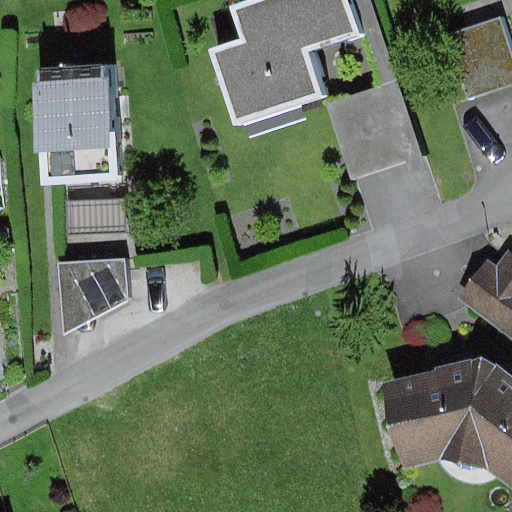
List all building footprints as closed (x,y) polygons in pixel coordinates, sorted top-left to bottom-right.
[(267,43),(225,57),(249,133),(320,109),(343,102),(329,58),(365,46),(389,39),(377,0),(291,0),(257,11),(267,43)] [(454,37),(476,102),(511,89),(511,39),(505,20),(454,37)] [(434,172),(389,39),(365,46),(379,90),(343,102),(320,109),(346,187),(411,166),(415,179),(434,172)] [(136,70),(55,79),(67,188),(148,179),(136,70)] [(511,255),(510,254),(499,267),(491,260),(459,299),(511,341),(511,255)] [(143,256),(77,260),(78,331),(145,300),(143,256)] [(435,372),(382,385),(403,469),(439,461),(487,471),(511,489),(511,378),(482,359),(435,368),(435,372)]
